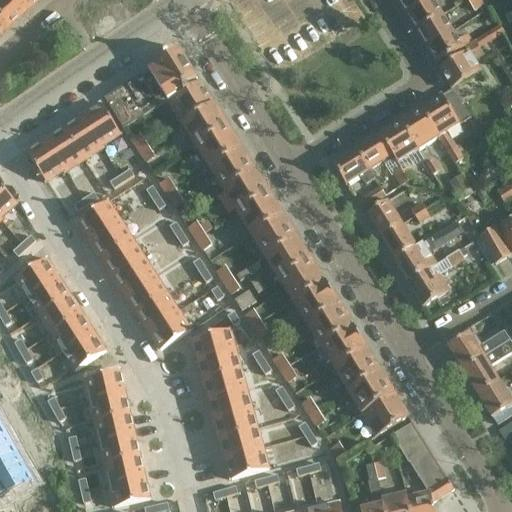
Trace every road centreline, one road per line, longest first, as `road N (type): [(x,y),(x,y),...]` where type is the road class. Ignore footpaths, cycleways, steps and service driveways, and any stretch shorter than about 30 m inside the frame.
road 1 (residential): [(194,511),(150,379),(0,150)]
road 2 (residential): [(288,167),(422,81),(377,0)]
road 3 (tertiary): [(184,0),(0,130)]
road 4 (residential): [(403,352),(288,167)]
road 5 (residential): [(288,167),(184,0)]
road 6 (residential): [(501,511),(403,352)]
road 7 (residential): [(403,352),(511,288)]
